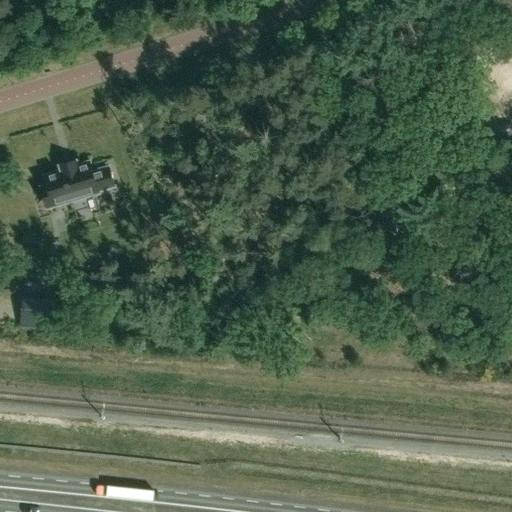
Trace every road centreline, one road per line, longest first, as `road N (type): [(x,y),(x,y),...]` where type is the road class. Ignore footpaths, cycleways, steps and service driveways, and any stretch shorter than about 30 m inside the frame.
road 1 (residential): [(0,103),(310,0)]
road 2 (primary): [(308,511),(0,479)]
